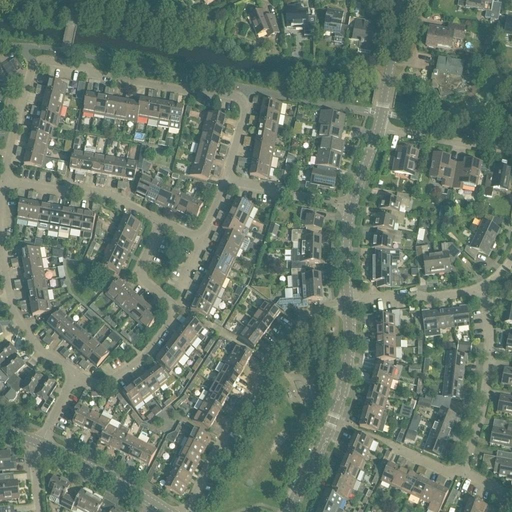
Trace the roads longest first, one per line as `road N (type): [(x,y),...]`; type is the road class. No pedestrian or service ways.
road 1 (unclassified): [(228,181),(247,99),(44,62),(32,66),(5,181)]
road 2 (residential): [(189,511),(209,460),(268,361),(295,326),(347,298)]
road 3 (residential): [(73,378),(118,377),(166,329),(175,309),(142,280),(140,268),(164,224)]
road 4 (tertiary): [(290,511),(343,382),(347,298)]
road 5 (residential): [(73,378),(29,340),(12,308),(0,225),(5,181)]
road 6 (residential): [(459,477),(490,345),(479,290)]
road 7 (residential): [(164,224),(112,195),(5,181)]
road 8 (tertiary): [(39,444),(164,511)]
road 9 (residential): [(511,159),(377,129)]
road 10 (residential): [(347,298),(479,290)]
road 11 (tertiary): [(377,129),(406,0)]
road 12 (residential): [(348,209),(228,181)]
